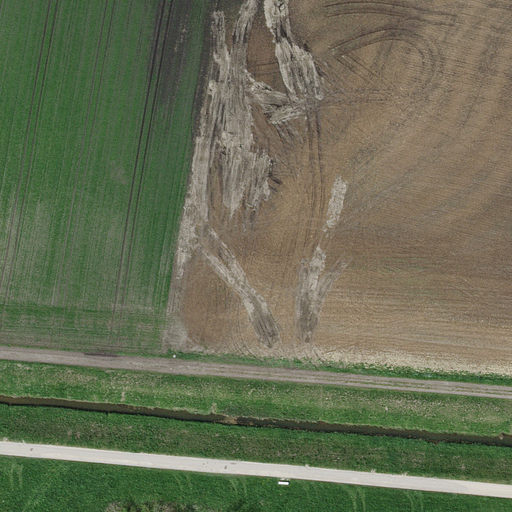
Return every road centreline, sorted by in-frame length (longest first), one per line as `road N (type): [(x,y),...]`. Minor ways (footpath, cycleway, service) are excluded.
road 1 (track): [(0,453),(511,496)]
road 2 (track): [(0,362),(511,401)]
